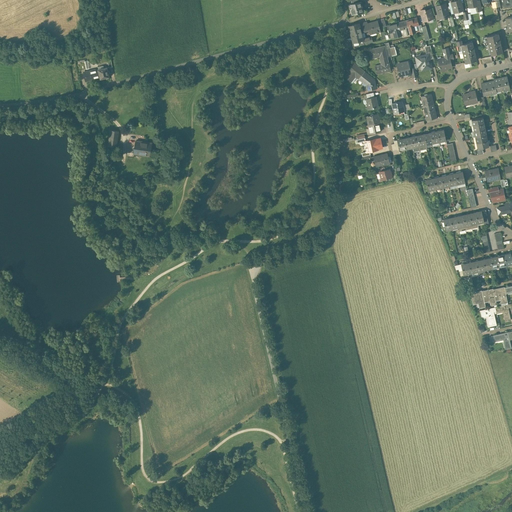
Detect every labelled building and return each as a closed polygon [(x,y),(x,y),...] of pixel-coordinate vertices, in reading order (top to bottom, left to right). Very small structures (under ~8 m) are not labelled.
[(460,0),(456,0),(451,2),(454,13),(463,10),(460,0)] [(478,6),(469,7),(470,13),(482,11),(480,0),(477,1),(478,6)] [(363,11),(360,1),(358,2),(352,3),(350,4),(351,8),(350,8),(351,14),(363,11)] [(445,3),(436,6),(438,14),(439,18),(444,16),(444,17),(449,16),(447,10),(446,7),(445,3)] [(425,9),(420,10),(423,21),(428,20),(433,18),(430,9),(425,10),(425,9)] [(416,17),(406,20),(408,28),(413,27),(418,25),(416,17)] [(406,20),(398,23),(400,30),(403,29),(405,29),(408,28),(406,20)] [(377,21),(367,24),(370,34),(380,31),(377,21)] [(358,23),(349,26),(353,42),(358,40),(363,39),(358,23)] [(398,23),(397,23),(387,25),(387,26),(389,33),(391,38),(401,36),(401,35),(400,30),(398,23)] [(498,34),(483,37),(485,43),(488,42),(491,55),(503,52),(498,34)] [(462,44),(457,45),(459,51),(462,50),(465,63),(477,60),(472,42),(462,44)] [(430,45),(425,47),(426,55),(428,54),(429,59),(430,59),(433,58),(430,45)] [(384,46),(369,49),(371,58),(380,56),(381,57),(387,56),(384,46)] [(426,55),(416,57),(418,66),(422,65),(422,66),(423,66),(423,67),(423,69),(424,69),(426,69),(426,68),(427,68),(427,69),(432,68),(430,59),(429,59),(428,54),(426,55)] [(381,57),(380,57),(382,64),(375,65),(377,73),(391,70),(389,62),(388,62),(387,56),(381,57)] [(491,56),(481,58),(482,64),(492,61),(491,56)] [(445,59),(438,60),(438,57),(437,57),(439,66),(439,68),(440,68),(440,71),(446,69),(446,68),(452,67),(451,61),(449,61),(448,57),(444,58),(444,57),(445,59)] [(85,61),(78,62),(80,70),(87,69),(85,61)] [(408,61),(397,64),(399,75),(403,74),(404,75),(405,76),(407,75),(408,74),(408,73),(411,73),(409,67),(408,61)] [(352,67),(351,66),(348,70),(349,71),(345,76),(350,80),(354,75),(358,78),(364,71),(354,64),(352,67)] [(107,67),(98,69),(100,78),(101,79),(105,78),(106,79),(109,78),(109,76),(110,76),(107,67)] [(100,78),(98,69),(98,70),(96,70),(96,69),(84,72),(86,81),(100,78)] [(372,78),(369,75),(364,71),(358,78),(363,82),(365,80),(367,81),(368,84),(366,85),(368,90),(376,88),(374,79),(372,77),(372,78)] [(507,76),(500,78),(503,89),(510,88),(507,76)] [(500,78),(494,79),(494,80),(496,91),(503,89),(500,78)] [(494,80),(487,82),(490,93),(490,94),(497,92),(496,91),(494,80)] [(487,82),(481,83),(483,94),(490,93),(487,82)] [(475,90),(469,92),(469,93),(462,95),(464,104),(465,105),(478,102),(475,90)] [(372,92),(366,93),(370,108),(378,106),(378,104),(377,104),(376,101),(377,101),(376,96),(373,97),(372,92)] [(432,94),(421,96),(423,106),(434,104),(432,94)] [(402,101),(393,103),(395,113),(404,111),(402,101)] [(434,104),(423,106),(426,120),(437,117),(434,104)] [(378,113),(366,116),(368,125),(378,122),(380,122),(379,118),(378,113)] [(482,117),(471,119),(473,125),(484,123),(482,117)] [(378,122),(369,125),(369,128),(366,129),(367,134),(380,131),(378,122)] [(443,129),(437,131),(439,141),(446,140),(443,129)] [(119,131),(111,130),(108,146),(116,147),(119,131)] [(437,131),(430,132),(432,143),(439,141),(437,131)] [(430,132),(424,134),(426,143),(426,144),(432,143),(430,132)] [(424,134),(417,135),(419,144),(424,143),(426,143),(424,134)] [(417,135),(410,136),(413,147),(419,146),(419,144),(417,135)] [(410,136),(404,138),(406,149),(413,147),(410,136)] [(380,138),(376,139),(376,138),(366,140),(364,141),(364,144),(365,146),(372,145),(375,144),(381,143),(380,138)] [(404,138),(397,139),(397,140),(399,150),(406,149),(404,138)] [(487,140),(476,142),(478,148),(482,147),(489,146),(487,140)] [(142,141),(140,154),(150,156),(152,142),(142,141)] [(382,148),(381,143),(375,144),(372,145),(365,146),(366,152),(379,149),(378,149),(382,148)] [(387,153),(373,156),(376,166),(389,162),(387,153)] [(141,162),(126,159),(125,170),(127,170),(140,172),(141,162)] [(389,168),(379,171),(381,179),(391,177),(391,174),(390,171),(389,168)] [(498,168),(485,170),(487,180),(500,178),(498,168)] [(463,171),(455,173),(457,184),(465,182),(463,171)] [(455,173),(448,175),(450,185),(457,184),(455,173)] [(448,175),(440,176),(443,187),(450,185),(448,175)] [(440,176),(433,178),(435,189),(443,187),(440,176)] [(433,178),(426,179),(428,190),(435,189),(433,178)] [(498,189),(494,190),(494,192),(490,193),(492,200),(496,199),(496,201),(500,200),(500,198),(504,197),(504,198),(503,190),(499,191),(498,189)] [(511,205),(511,201),(504,202),(505,206),(497,208),(498,214),(509,212),(509,211),(511,210),(511,205)] [(482,210),(475,212),(477,221),(484,220),(483,218),(483,215),(482,210)] [(475,212),(469,214),(471,223),(476,221),(477,221),(475,212)] [(469,214),(462,215),(464,224),(471,223),(469,214)] [(462,215),(456,216),(458,226),(464,224),(462,215)] [(456,216),(450,218),(452,229),(458,227),(458,226),(456,216)] [(450,218),(443,219),(446,230),(452,229),(450,218)] [(511,258),(511,253),(503,254),(506,265),(511,263),(511,258)] [(503,254),(496,256),(499,267),(506,265),(503,254)] [(496,256),(489,258),(492,269),(499,267),(496,256)] [(489,258),(482,259),(484,270),(492,269),(489,258)] [(482,259),(475,261),(478,272),(484,270),(482,259)] [(475,261),(468,262),(470,273),(478,272),(475,261)] [(468,262),(461,264),(463,275),(470,273),(468,262)] [(493,290),(495,300),(496,300),(501,299),(502,304),(505,303),(508,302),(506,295),(504,287),(493,290)] [(482,292),(484,301),(490,300),(491,305),(496,304),(496,300),(495,300),(493,290),(493,289),(482,292)] [(482,291),(470,293),(472,298),(474,303),(479,302),(480,307),(485,306),(484,301),(482,292),(482,291)] [(506,305),(495,307),(496,311),(496,312),(502,311),(505,322),(510,320),(507,308),(511,307),(510,304),(506,305)] [(495,307),(481,310),(482,317),(485,316),(488,327),(496,325),(493,312),(496,311),(495,307)] [(508,332),(493,336),(494,341),(503,339),(505,347),(511,346),(508,332)]
